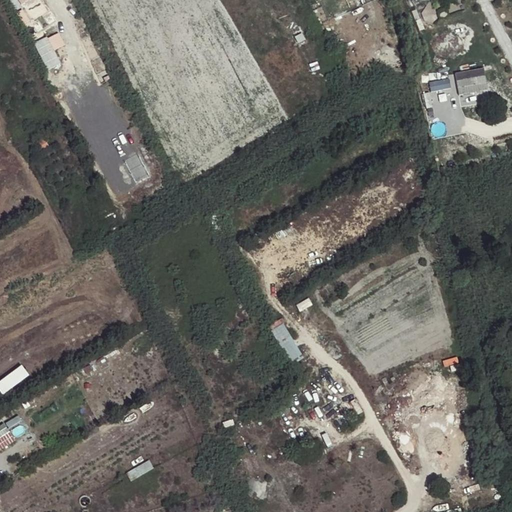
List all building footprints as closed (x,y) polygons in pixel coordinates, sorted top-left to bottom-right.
[(36,42),(50,69),(63,62),(49,35),(36,42)] [(488,70),(429,77),(432,97),(490,89),(488,70)] [(271,328),(294,362),(306,354),(284,320),(271,328)] [(0,387),(5,394),(33,376),(25,365),(0,381),(0,387)] [(11,428),(23,421),(20,415),(8,422),(11,428)] [(7,422),(0,425),(0,450),(18,440),(7,422)] [(151,460),(128,472),(132,480),(155,467),(151,460)]
